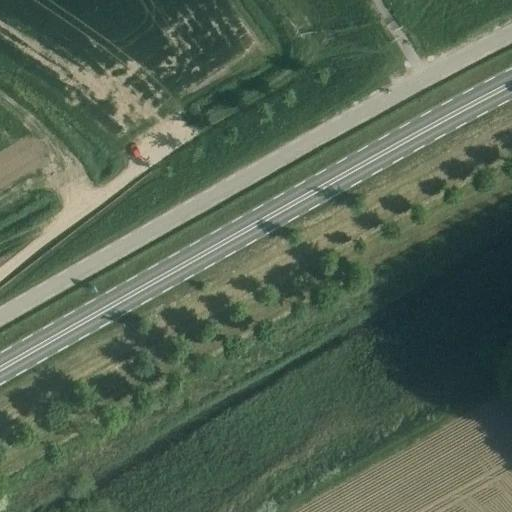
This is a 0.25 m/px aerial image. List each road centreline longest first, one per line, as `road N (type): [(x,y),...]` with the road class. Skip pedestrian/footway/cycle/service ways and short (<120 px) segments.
road 1 (primary): [(0,375),(511,86)]
road 2 (unclassified): [(0,317),(415,81),(511,36)]
